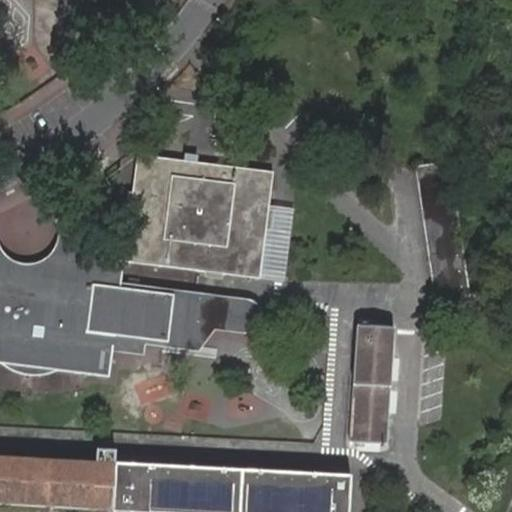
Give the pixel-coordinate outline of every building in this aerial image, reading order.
[(137,158),(123,265),(259,282),(273,175),(137,158)] [(449,168),(446,163),(414,168),(440,308),(475,303),(449,168)] [(67,248),(69,244),(69,239),(68,230),(66,220),(58,223),(60,227),(61,237),(60,243),(57,250),(55,255),(51,258),(47,262),(42,265),(36,267),(30,269),(25,268),(19,266),(13,263),(9,260),(4,255),(0,250),(0,249),(0,261),(0,262),(5,265),(9,269),(15,272),(20,274),(24,275),(29,276),(32,276),(39,275),(44,273),(50,269),(57,264),(61,259),(65,255),(67,248)] [(119,286),(123,265),(96,262),(97,253),(83,252),(83,245),(69,244),(67,248),(65,255),(61,259),(57,264),(50,269),(44,273),(39,275),(32,276),(29,276),(24,275),(20,274),(15,272),(9,269),(5,265),(0,262),(0,261),(0,367),(5,368),(11,373),(16,375),(20,377),(25,378),(35,378),(44,376),(47,373),(108,382),(112,356),(114,340),(168,346),(173,300),(119,292),(119,286)] [(243,303),(119,286),(119,292),(173,300),(168,346),(114,340),(112,356),(144,360),(145,351),(196,357),(215,334),(233,336),(235,337),(240,338),(247,338),(251,336),(254,333),(257,328),(258,324),(259,320),(258,316),(255,310),(253,307),(250,305),(247,304),(243,303)] [(355,329),(350,442),(387,444),(391,331),(355,329)] [(0,504),(137,511),(140,511),(144,468),(0,459),(0,504)] [(315,511),(317,478),(144,468),(140,511),(315,511)] [(349,511),(352,480),(317,478),(315,511),(349,511)]
